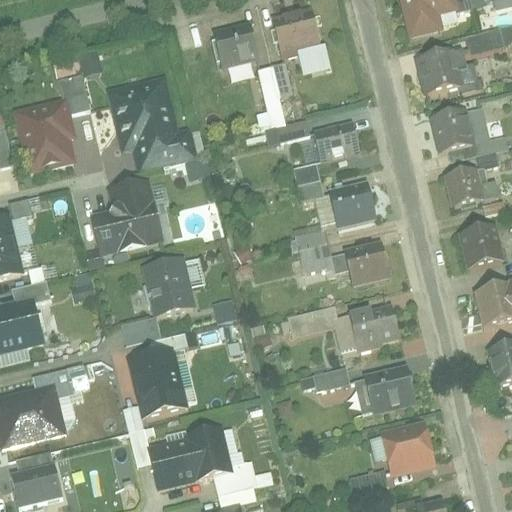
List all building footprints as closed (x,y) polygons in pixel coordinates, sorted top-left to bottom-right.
[(456,0),(399,0),(410,42),(444,34),(441,21),(461,16),(456,0)] [(486,0),(463,0),(464,0),(472,0),(475,11),(488,7),(486,0)] [(315,12),(271,24),(282,62),(326,49),(315,12)] [(256,26),(212,39),(222,72),(266,59),(256,26)] [(511,28),(468,39),(473,58),(511,47),(511,28)] [(464,52),(416,64),(425,99),(473,88),(464,52)] [(63,105),(17,117),(32,177),(87,164),(76,118),(91,114),(82,76),(57,82),(63,105)] [(175,78),(107,96),(123,156),(135,153),(141,176),(197,162),(175,78)] [(467,113),(428,123),(437,159),(476,150),(467,113)] [(364,159),(354,126),(317,136),(327,170),(364,159)] [(0,145),(0,186),(9,184),(0,145)] [(482,169),(445,179),(454,213),(491,204),(482,169)] [(380,222),(371,187),(333,196),(342,231),(380,222)] [(113,215),(91,220),(102,264),(175,246),(166,211),(150,215),(144,188),(109,196),(113,215)] [(18,218),(0,222),(0,284),(25,278),(29,292),(48,287),(62,284),(57,263),(30,270),(18,218)] [(324,225),(296,232),(307,276),(335,269),(324,225)] [(496,228),(459,239),(469,275),(507,264),(496,228)] [(385,246),(343,257),(354,295),(395,284),(385,246)] [(251,264),(253,281),(290,276),(287,259),(251,264)] [(122,329),(128,352),(149,347),(163,343),(158,326),(199,316),(186,263),(142,273),(154,321),(122,329)] [(0,358),(43,348),(40,338),(51,336),(44,307),(52,305),(48,287),(29,292),(15,296),(17,307),(0,311),(0,358)] [(511,291),(511,287),(474,297),(483,331),(511,323),(511,291)] [(215,308),(220,328),(241,323),(235,303),(215,308)] [(406,346),(397,309),(349,320),(358,358),(406,346)] [(131,364),(146,422),(190,410),(176,354),(189,351),(186,338),(163,343),(149,347),(152,359),(131,364)] [(511,348),(488,356),(499,393),(511,389),(511,348)] [(349,370),(315,379),(320,397),(354,387),(349,370)] [(412,372),(365,383),(375,422),(422,411),(412,372)] [(0,400),(0,438),(4,455),(69,440),(58,387),(0,400)] [(442,472),(431,426),(381,438),(392,484),(442,472)] [(154,471),(160,494),(201,485),(202,489),(218,485),(224,511),(226,511),(260,504),(251,465),(232,469),(223,431),(185,440),(186,445),(150,453),(154,471)] [(129,437),(137,475),(154,471),(150,453),(146,433),(129,437)] [(10,482),(18,511),(31,511),(66,503),(54,456),(18,465),(21,479),(10,482)] [(351,481),(355,497),(391,489),(387,473),(351,481)]
